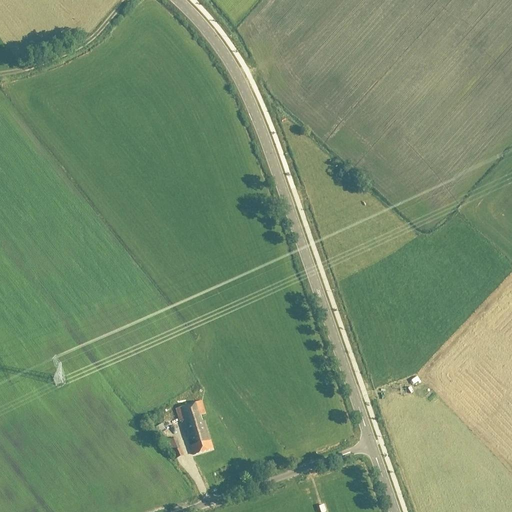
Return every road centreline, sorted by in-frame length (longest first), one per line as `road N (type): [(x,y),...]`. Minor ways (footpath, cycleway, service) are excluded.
road 1 (tertiary): [(370,446),(241,87),(211,38),(173,0)]
road 2 (unclassified): [(186,511),(370,446)]
road 3 (track): [(0,76),(86,46),(128,0)]
